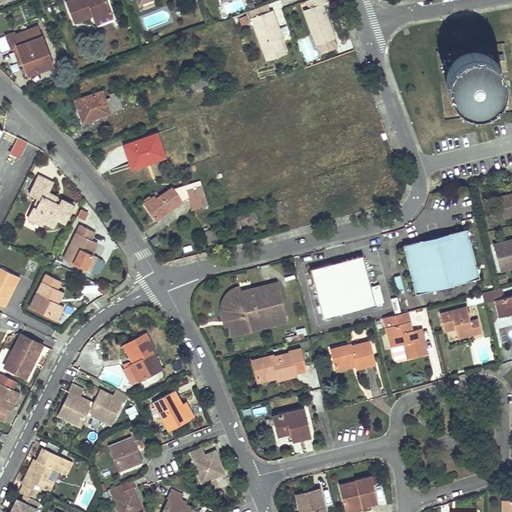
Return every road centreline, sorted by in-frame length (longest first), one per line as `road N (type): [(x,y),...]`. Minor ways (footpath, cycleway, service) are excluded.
road 1 (residential): [(398,441),(398,411),(412,398),(478,382),(495,387),(502,404),(501,456),(492,474),(404,503)]
road 2 (residential): [(161,282),(392,219),(415,197),(416,169)]
road 3 (residential): [(0,484),(72,343),(99,316),(161,282)]
road 4 (residential): [(161,282),(68,154),(0,83)]
road 5 (residential): [(252,478),(161,282)]
road 6 (residential): [(416,169),(361,20)]
road 7 (residential): [(398,441),(252,478)]
